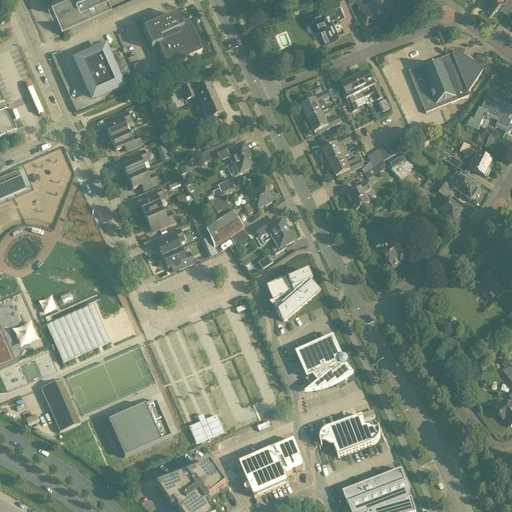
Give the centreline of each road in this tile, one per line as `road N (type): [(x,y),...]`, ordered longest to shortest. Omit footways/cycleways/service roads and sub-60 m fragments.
road 1 (residential): [(364,319),(260,95)]
road 2 (residential): [(141,296),(225,260),(239,287),(166,319),(150,316)]
road 3 (unclassified): [(250,297),(295,389),(296,427),(324,489)]
road 4 (residential): [(260,95),(446,15)]
road 5 (residential): [(499,463),(382,310)]
road 6 (residential): [(141,296),(69,131)]
road 7 (residential): [(382,310),(499,206)]
road 8 (residential): [(69,131),(13,0)]
road 9 (primary): [(113,511),(52,463),(0,435)]
